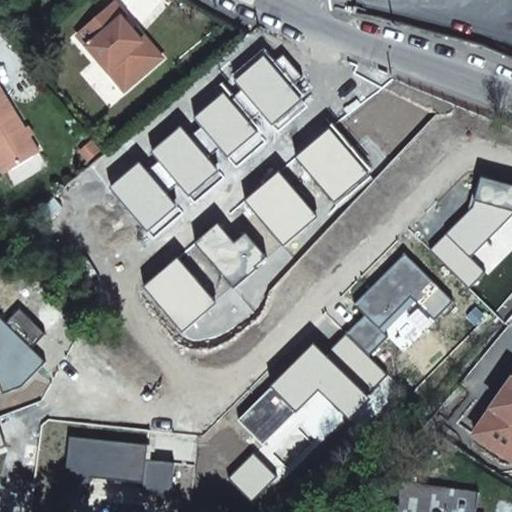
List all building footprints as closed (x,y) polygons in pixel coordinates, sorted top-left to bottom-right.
[(115,3),(77,36),(109,72),(115,68),(127,82),(156,57),(122,19),(126,16),(115,3)] [(263,113),(273,125),(303,98),(293,86),(304,77),(282,53),(271,62),(266,56),(236,82),(242,89),(263,113)] [(0,167),(4,175),(40,153),(0,86),(0,167)] [(222,148),(230,158),(260,132),(252,123),(263,113),(242,89),(231,99),(225,93),(195,119),(201,125),(222,148)] [(179,184),(190,196),(220,170),(210,160),(222,148),(201,125),(189,135),(181,127),(153,153),(160,161),(179,184)] [(330,129),(296,158),(334,202),(368,173),(330,129)] [(111,189),(148,231),(179,206),(168,194),(179,184),(160,161),(148,171),(140,163),(111,189)] [(279,173),(246,201),(284,246),(317,218),(279,173)] [(475,207),(431,251),(470,289),(485,273),(471,258),(511,217),(511,186),(483,179),(475,207)] [(219,224),(195,244),(234,289),(257,269),(256,268),(267,257),(247,233),(235,243),(219,224)] [(348,335),(371,358),(390,338),(385,333),(416,302),(437,322),(455,303),(405,255),(355,305),(366,316),(348,335)] [(179,260),(145,288),(183,332),(216,303),(179,260)] [(0,317),(0,386),(2,393),(21,387),(47,363),(33,349),(47,335),(20,310),(6,324),(0,317)] [(314,344),(238,421),(264,446),(319,390),(347,417),(389,375),(371,358),(348,335),(326,356),(314,344)] [(511,387),(478,436),(511,459),(511,387)] [(68,437),(62,496),(89,499),(91,479),(142,484),(141,495),(171,498),(174,464),(146,461),(148,445),(68,437)] [(275,476),(254,455),(231,479),(252,500),(275,476)]
